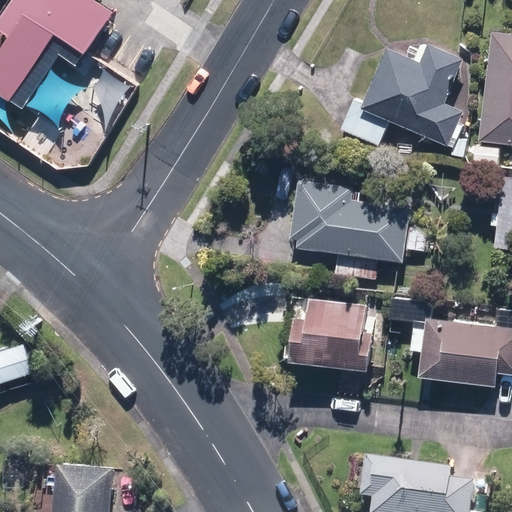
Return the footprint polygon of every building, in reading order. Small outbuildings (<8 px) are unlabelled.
[(0,31),(10,38),(0,53),(0,95),(24,111),(60,57),(78,69),(88,54),(114,14),(95,1),(95,0),(13,0),(0,21),(0,31)] [(511,32),(490,30),(477,140),(511,144),(511,32)] [(352,98),(339,129),(379,146),(389,123),(447,147),(463,110),(444,103),(463,58),(421,40),(413,58),(385,47),(362,102),(352,98)] [(511,176),(502,176),(493,246),(511,248),(511,176)] [(288,247),(403,263),(411,208),(359,200),(361,188),(298,179),(288,247)] [(291,293),(283,359),(366,370),(375,303),(291,293)] [(511,326),(425,316),(417,377),(497,387),(499,374),(511,375),(511,326)] [(25,342),(0,349),(0,384),(35,373),(25,342)] [(452,467),(365,457),(360,500),(371,501),(369,511),(470,511),(474,483),(451,480),(452,467)] [(57,460),(51,511),(109,511),(114,466),(57,460)]
